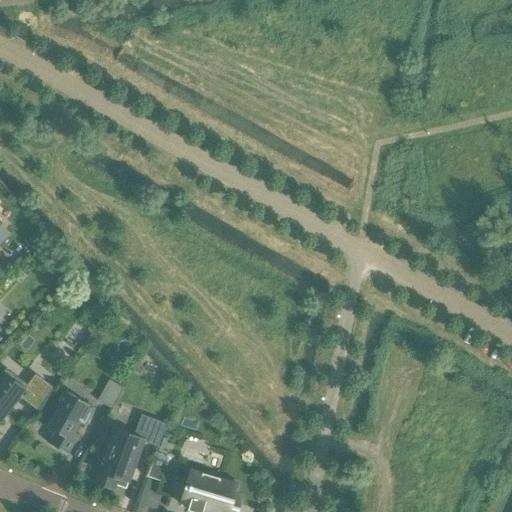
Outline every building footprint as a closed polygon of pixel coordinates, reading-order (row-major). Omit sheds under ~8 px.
[(16,376),(5,368),(0,375),(0,424),(2,422),(13,406),(20,398),(22,399),(37,411),(54,388),(35,374),(27,384),(16,376)] [(109,380),(97,401),(110,408),(122,388),(109,380)] [(58,408),(50,420),(47,426),(40,422),(40,423),(54,432),(48,443),(68,455),(77,439),(74,437),(81,424),(85,426),(95,409),(64,391),(56,405),(54,404),(53,405),(58,408)] [(145,442),(158,447),(166,424),(141,414),(133,435),(112,427),(92,483),(114,491),(118,480),(129,484),(145,442)] [(147,477),(160,481),(169,457),(156,452),(147,477)] [(236,485),(236,484),(191,470),(181,503),(189,505),(187,510),(192,511),(202,511),(203,510),(210,511),(235,511),(239,500),(240,500),(240,499),(233,496),(233,495),(232,495),(236,485)]
